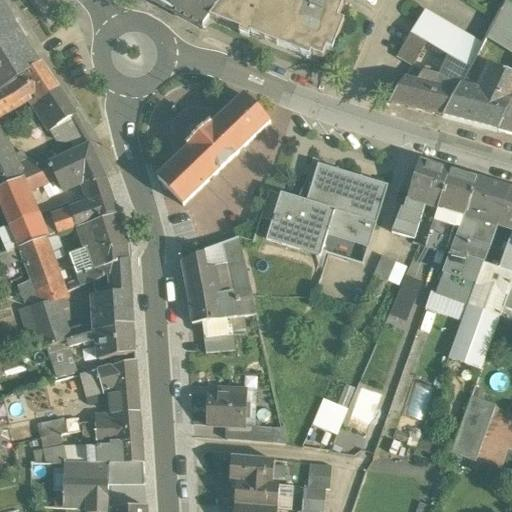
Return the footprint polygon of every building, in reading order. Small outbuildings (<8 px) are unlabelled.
[(149,0),(202,29),(210,19),(226,0),(149,0)] [(309,0),(307,8),(285,0),(226,0),(210,19),(301,55),(302,51),(322,59),(329,43),(335,46),(344,23),(337,21),(343,6),(329,0),(328,0),(309,0)] [(511,0),(507,0),(488,37),(511,52),(511,0)] [(39,66),(0,4),(0,91),(17,81),(16,80),(39,66)] [(483,46),(425,12),(398,55),(414,65),(428,45),(450,58),(470,69),(483,46)] [(450,58),(442,72),(440,77),(424,73),(418,82),(458,92),(462,86),(470,69),(450,58)] [(56,93),(39,66),(16,80),(17,81),(18,84),(0,95),(0,115),(29,98),(35,107),(56,93)] [(511,75),(490,66),(478,90),(462,86),(458,92),(445,117),(498,132),(511,103),(511,75)] [(418,82),(406,80),(405,78),(389,104),(444,118),(445,117),(458,92),(418,82)] [(73,118),(56,93),(35,107),(50,133),(73,118)] [(243,100),(222,120),(220,117),(179,155),(181,158),(160,178),(158,180),(160,182),(182,205),(184,207),(186,205),(269,127),(270,127),(272,125),(270,123),(269,123),(247,100),(245,98),(243,100)] [(511,103),(498,132),(511,135),(511,103)] [(83,137),(73,118),(50,133),(56,143),(66,145),(69,143),(83,137)] [(83,137),(69,143),(75,154),(88,147),(83,137)] [(23,178),(3,138),(0,139),(0,191),(22,182),(21,179),(23,178)] [(105,182),(88,147),(75,154),(56,163),(51,165),(64,192),(85,183),(93,205),(110,197),(105,182)] [(52,153),(26,165),(30,175),(47,167),(51,165),(56,163),(52,153)] [(450,173),(420,163),(405,210),(402,210),(392,234),(415,240),(426,207),(437,210),(450,173)] [(23,178),(21,179),(22,182),(27,194),(54,183),(47,167),(30,175),(23,178)] [(388,189),(320,168),(309,205),(283,197),(271,238),(324,254),(331,233),(371,245),(388,189)] [(479,182),(450,173),(437,210),(425,248),(446,254),(456,227),(461,229),(479,182)] [(27,194),(22,182),(0,191),(0,203),(11,229),(37,218),(27,194)] [(511,192),(479,182),(461,229),(458,238),(490,249),(499,224),(511,192)] [(511,191),(511,192),(499,224),(511,228),(511,191)] [(110,197),(93,205),(71,213),(77,229),(117,215),(110,197)] [(71,213),(40,225),(47,240),(77,229),(71,213)] [(117,217),(87,229),(101,270),(111,267),(129,262),(128,248),(117,217)] [(37,218),(11,229),(20,249),(47,240),(40,225),(37,218)] [(20,249),(11,229),(0,233),(0,235),(8,254),(20,249)] [(490,249),(458,238),(445,273),(470,281),(477,284),(484,265),(490,249)] [(67,295),(47,240),(20,249),(25,262),(41,308),(58,303),(57,299),(67,295)] [(511,240),(507,255),(510,256),(504,272),(497,290),(509,295),(511,287),(511,240)] [(238,242),(221,248),(233,301),(233,302),(251,299),(238,242)] [(233,301),(221,248),(209,253),(212,270),(214,270),(221,304),(233,301)] [(8,254),(0,257),(0,263),(3,271),(25,262),(20,249),(8,254)] [(214,270),(212,270),(209,253),(181,263),(189,302),(192,327),(202,325),(224,322),(221,304),(214,270)] [(396,263),(382,257),(374,278),(388,284),(396,263)] [(129,262),(111,267),(112,276),(114,297),(131,294),(129,262)] [(504,272),(484,265),(477,284),(469,306),(501,318),(504,309),(509,295),(497,290),(504,272)] [(111,267),(101,270),(104,279),(112,276),(111,267)] [(470,281),(445,273),(437,294),(462,303),(470,281)] [(409,278),(395,318),(410,323),(424,283),(409,278)] [(114,297),(95,299),(97,326),(98,333),(133,328),(131,294),(114,297)] [(251,299),(233,302),(233,301),(221,304),(224,322),(231,321),(256,317),(251,299)] [(41,308),(31,311),(40,340),(43,351),(51,349),(68,344),(71,343),(68,334),(58,303),(41,308)] [(501,318),(469,306),(449,359),(482,371),(501,318)] [(231,321),(224,322),(202,325),(206,356),(235,353),(231,321)] [(97,326),(68,334),(71,343),(84,339),(98,335),(98,333),(97,326)] [(133,328),(98,333),(98,335),(84,339),(85,346),(98,343),(100,362),(112,360),(114,368),(136,362),(133,328)] [(40,340),(0,351),(0,365),(43,351),(40,340)] [(68,344),(51,349),(60,381),(77,376),(75,369),(68,344)] [(114,368),(87,376),(92,396),(118,388),(118,416),(139,415),(136,362),(114,368)] [(89,365),(75,369),(77,376),(91,373),(89,365)] [(87,376),(69,381),(75,400),(92,396),(87,376)] [(247,393),(227,393),(227,397),(209,397),(208,429),(228,430),(246,430),(247,393)] [(496,407),(472,398),(452,455),(476,464),(496,407)] [(315,424),(340,435),(350,413),(325,402),(315,424)] [(139,415),(118,416),(118,423),(97,425),(98,444),(112,444),(112,445),(141,443),(139,415)] [(80,418),(39,429),(42,443),(60,438),(82,433),(81,426),(80,418)] [(97,425),(81,426),(82,433),(83,445),(98,444),(97,425)] [(246,430),(228,430),(227,442),(252,444),(253,430),(246,430)] [(275,432),(253,430),(252,444),(274,446),(275,432)] [(60,438),(42,443),(43,452),(62,449),(60,438)] [(141,443),(112,445),(114,466),(143,465),(141,443)] [(62,449),(43,452),(46,467),(66,466),(62,449)] [(275,462),(233,459),(230,484),(237,485),(235,511),(278,511),(280,487),(273,486),(275,462)] [(114,466),(110,466),(109,488),(144,487),(143,465),(114,466)] [(110,466),(93,466),(93,482),(80,482),(79,500),(88,501),(87,511),(108,511),(109,488),(110,466)] [(325,511),(327,492),(331,492),(333,468),(310,466),(308,490),(304,490),(302,511),(325,511)] [(80,482),(66,481),(65,500),(79,500),(80,482)]
